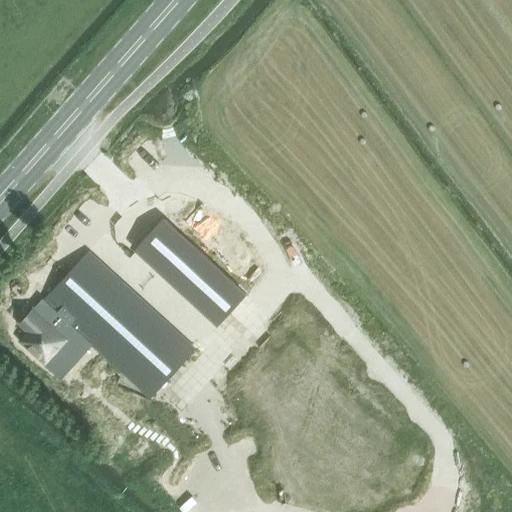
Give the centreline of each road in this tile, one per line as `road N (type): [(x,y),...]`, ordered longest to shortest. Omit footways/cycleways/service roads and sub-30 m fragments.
road 1 (secondary): [(0,201),(177,0)]
road 2 (track): [(230,364),(378,511)]
